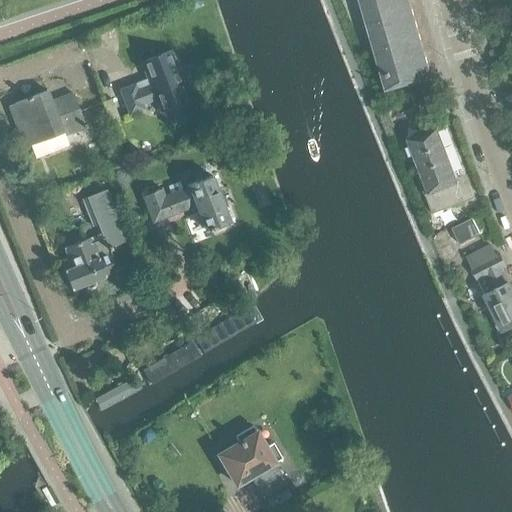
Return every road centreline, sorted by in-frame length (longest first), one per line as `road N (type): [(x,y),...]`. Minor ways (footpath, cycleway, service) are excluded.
road 1 (secondary): [(119,504),(0,250)]
road 2 (residential): [(0,167),(69,339),(133,312)]
road 3 (secondary): [(0,305),(105,511)]
road 4 (residential): [(511,190),(451,0)]
